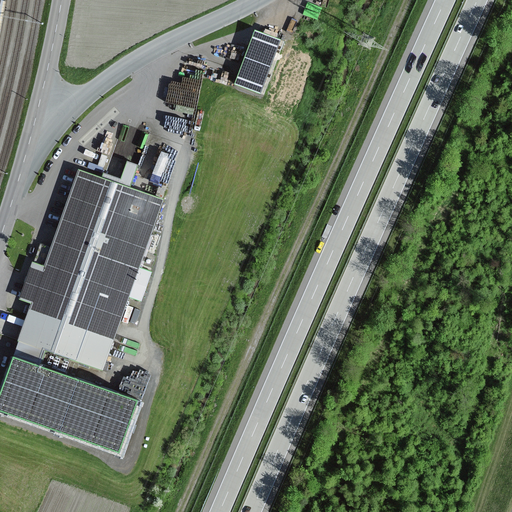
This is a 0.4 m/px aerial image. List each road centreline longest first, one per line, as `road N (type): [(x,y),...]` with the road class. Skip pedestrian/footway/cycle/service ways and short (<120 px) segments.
road 1 (motorway): [(252,511),(479,0)]
road 2 (motorway): [(447,0),(220,511)]
road 3 (unclassified): [(27,151),(119,72),(258,0)]
road 4 (unclassified): [(27,151),(61,0)]
